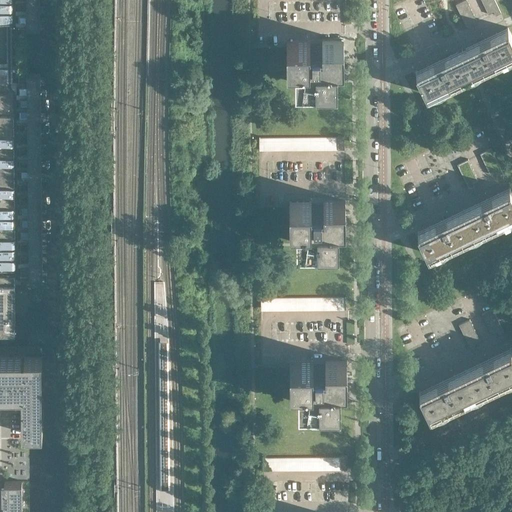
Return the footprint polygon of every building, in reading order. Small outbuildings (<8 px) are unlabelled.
[(469,4),(467,0),(466,0),(463,0),(455,4),(458,9),(469,4)] [(485,8),(496,3),(494,0),(489,0),(483,3),(485,8)] [(0,11),(12,11),(12,1),(0,1),(0,11)] [(40,15),(40,3),(26,3),(26,11),(18,11),(18,15),(26,15),(40,15)] [(499,9),(496,3),(485,8),(488,14),(493,11),(499,9)] [(460,14),(471,9),(469,4),(458,9),(460,14)] [(463,19),(473,14),(471,9),(460,14),(463,19)] [(0,21),(12,22),(12,11),(0,11),(0,21)] [(476,19),(473,14),(463,19),(465,25),(476,19)] [(40,27),(40,15),(26,15),(26,23),(18,23),(18,28),(40,27)] [(474,71),(511,52),(511,36),(507,27),(463,48),(415,71),(426,93),(474,71)] [(344,62),(344,53),(343,41),(322,41),(322,45),(320,45),(312,45),(310,45),(310,41),(286,41),(287,63),(295,63),(295,83),(315,83),(337,83),(337,62),(344,62)] [(27,87),(40,87),(40,74),(27,74),(27,70),(18,70),(18,87),(27,87)] [(40,99),(40,87),(27,87),(27,94),(18,94),(18,99),(27,99),(40,99)] [(0,113),(13,114),(13,94),(0,93),(0,113)] [(41,111),(40,99),(27,99),(27,106),(18,106),(19,111),(27,111),(41,111)] [(41,123),(41,111),(27,111),(27,118),(19,118),(19,123),(27,123),(41,123)] [(13,114),(0,113),(0,124),(13,124),(13,114)] [(41,135),(41,123),(27,123),(27,130),(19,130),(19,135),(27,135),(41,135)] [(0,134),(13,134),(13,124),(0,124),(0,134)] [(0,144),(13,145),(13,134),(0,134),(0,144)] [(41,147),(41,135),(27,135),(27,142),(19,142),(19,147),(27,147),(41,147)] [(0,155),(13,155),(13,145),(0,144),(0,155)] [(41,159),(41,147),(27,147),(27,155),(19,155),(19,159),(27,159),(41,159)] [(493,153),(491,148),(480,153),(482,159),(493,153)] [(485,164),(496,158),(493,153),(482,159),(485,164)] [(0,165),(13,165),(13,155),(0,155),(0,165)] [(487,169),(498,163),(496,158),(485,164),(487,169)] [(41,171),(41,159),(27,159),(28,167),(19,167),(19,171),(28,171),(41,171)] [(470,164),(468,160),(468,159),(457,164),(460,169),(470,164)] [(500,169),(498,163),(487,169),(490,174),(495,171),(500,169)] [(462,174),(473,169),(470,164),(460,169),(462,174)] [(0,175),(13,176),(13,168),(8,168),(8,166),(13,166),(13,165),(0,165),(0,175)] [(464,179),(475,174),(473,169),(462,174),(464,179)] [(41,183),(41,171),(28,171),(28,179),(19,179),(19,183),(28,183),(41,183)] [(478,180),(475,174),(464,179),(467,185),(472,182),(478,180)] [(0,185),(14,186),(13,176),(0,175),(0,185)] [(41,195),(41,183),(28,183),(28,191),(19,191),(19,195),(28,195),(41,195)] [(0,196),(14,196),(14,186),(0,185),(0,196)] [(428,254),(511,213),(511,193),(509,187),(417,231),(428,254)] [(42,207),(41,195),(28,195),(28,203),(20,203),(20,207),(28,207),(42,207)] [(0,206),(14,206),(14,196),(0,196),(0,206)] [(345,222),(345,212),(345,200),(323,201),(323,205),(321,205),(313,205),(311,205),(311,201),(289,201),(289,223),(296,223),(296,243),(317,243),(338,243),(338,222),(345,222)] [(0,216),(14,217),(14,206),(0,206),(0,216)] [(42,219),(42,207),(28,207),(28,215),(20,215),(20,219),(28,219),(42,219)] [(0,227),(14,227),(14,217),(0,216),(0,227)] [(42,231),(42,219),(28,219),(28,227),(20,227),(20,231),(28,231),(42,231)] [(0,237),(14,237),(14,227),(0,227),(0,237)] [(42,243),(42,231),(28,231),(28,239),(20,239),(20,243),(28,243),(42,243)] [(0,247),(14,248),(14,237),(0,237),(0,247)] [(42,255),(42,243),(28,243),(28,251),(20,251),(20,255),(28,255),(42,255)] [(0,258),(14,258),(14,248),(0,247),(0,258)] [(42,267),(42,255),(28,255),(29,263),(20,263),(20,267),(29,267),(42,267)] [(0,268),(14,268),(14,258),(0,258),(0,268)] [(42,280),(42,267),(29,267),(29,275),(20,275),(20,280),(42,280)] [(0,332),(15,332),(15,285),(14,274),(14,268),(0,268),(0,332)] [(495,313),(492,308),(481,313),(484,319),(495,313)] [(486,324),(497,318),(495,313),(484,319),(486,324)] [(489,329),(499,324),(497,318),(486,324),(489,329)] [(472,324),(470,320),(469,319),(459,324),(461,329),(472,324)] [(463,334),(474,329),(472,324),(461,329),(463,334)] [(502,329),(499,324),(489,329),(491,334),(497,331),(502,329)] [(466,339),(477,334),(474,329),(463,334),(466,339)] [(479,340),(477,334),(466,339),(468,345),(474,342),(479,340)] [(429,414),(511,374),(511,349),(511,347),(419,391),(429,414)] [(25,432),(25,433),(40,433),(40,413),(40,397),(40,377),(39,357),(0,357),(0,511),(21,511),(22,502),(22,488),(22,481),(4,481),(1,481),(1,511),(0,511),(0,394),(21,394),(22,432),(25,432)] [(347,382),(347,373),(346,360),(325,361),(325,365),(323,365),(315,365),(313,365),(313,361),(289,361),(290,383),(298,383),(298,403),(319,403),(340,403),(340,382),(347,382)]
